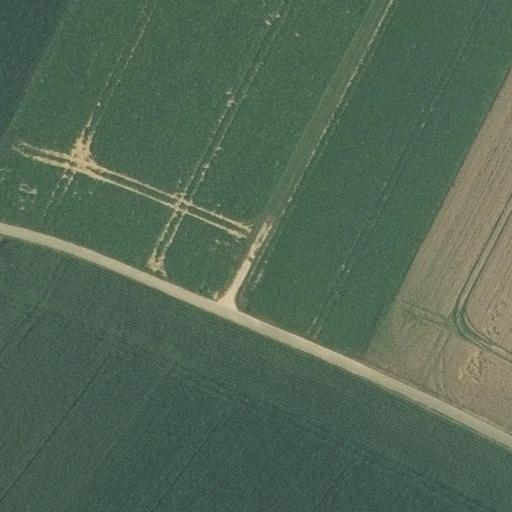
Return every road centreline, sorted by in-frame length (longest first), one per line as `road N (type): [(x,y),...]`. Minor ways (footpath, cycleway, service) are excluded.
road 1 (track): [(511,446),(70,249),(0,231)]
road 2 (track): [(390,0),(228,316)]
